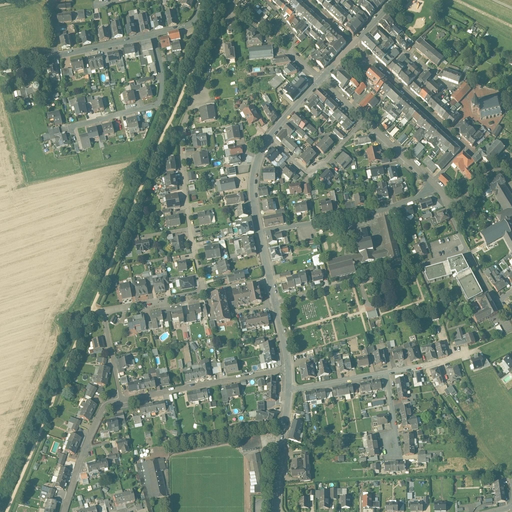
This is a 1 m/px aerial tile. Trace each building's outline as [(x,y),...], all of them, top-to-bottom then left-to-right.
[(194,0),(184,0),(182,6),(191,9),(194,0)] [(279,0),(276,4),(281,9),(285,4),(283,2),(285,1),(287,2),(289,0),(279,0)] [(297,0),(294,0),(289,5),(288,6),(283,11),(281,13),(283,16),(292,7),(293,7),(298,1),(297,0)] [(328,0),(322,7),(326,11),(333,3),(335,0),(327,0),(328,0)] [(335,0),(333,3),(326,11),(330,14),(337,7),(339,4),(342,0),(335,0)] [(380,6),(373,0),(371,0),(370,0),(368,0),(369,0),(368,1),(378,9),(380,6)] [(293,7),(292,7),(296,11),(303,5),(298,1),(293,7)] [(368,1),(367,2),(365,4),(375,13),(378,9),(368,1)] [(58,3),(56,3),(57,10),(65,10),(65,9),(70,9),(70,2),(58,3)] [(375,13),(365,4),(361,9),(370,18),(375,13)] [(307,9),(303,5),(296,11),(295,13),(290,18),(287,22),(290,26),(293,24),(301,15),(300,15),(307,9)] [(248,7),(244,11),(248,15),(252,11),(248,6),(248,7)] [(337,7),(330,14),(334,18),(341,10),(337,7)] [(368,20),(356,8),(354,10),(352,8),(349,11),(350,11),(356,17),(364,24),(368,20)] [(291,9),(286,14),(290,18),(295,13),(291,9)] [(302,21),(304,19),(311,12),(307,9),(300,15),(301,15),(293,24),(296,27),(302,21)] [(341,10),(334,18),(338,22),(345,14),(346,14),(344,11),(343,12),(341,10)] [(304,19),(307,22),(314,15),(311,12),(304,19)] [(174,13),(169,14),(170,17),(168,17),(168,19),(167,19),(169,27),(176,25),(174,13)] [(262,13),(256,20),(259,23),(263,19),(266,16),(262,13)] [(345,14),(338,22),(342,26),(347,21),(349,18),(347,16),(345,14)] [(66,15),(57,16),(58,23),(67,22),(72,22),(71,15),(66,15)] [(138,16),(138,17),(139,20),(142,33),(149,31),(146,15),(138,16)] [(160,15),(156,16),(157,21),(153,22),(155,30),(163,28),(160,15)] [(314,15),(307,22),(305,24),(305,25),(299,31),(300,32),(302,35),(308,29),(310,28),(311,26),(318,19),(314,15)] [(356,17),(354,18),(355,19),(352,22),(351,21),(351,20),(349,18),(347,21),(350,25),(346,30),(353,36),(364,24),(356,17)] [(394,24),(387,17),(382,22),(388,27),(390,29),(394,24)] [(130,20),(127,20),(129,27),(126,27),(128,36),(136,34),(133,21),(133,19),(130,20)] [(263,19),(259,23),(263,27),(267,23),(263,19)] [(327,27),(318,19),(311,26),(310,28),(312,30),(314,28),(315,30),(312,33),(310,35),(315,40),(327,27)] [(305,24),(302,21),(296,27),(293,30),(297,34),(299,31),(305,25),(305,24)] [(388,27),(382,22),(379,26),(384,31),(388,27)] [(119,23),(112,25),(115,38),(115,39),(123,37),(121,29),(120,29),(119,23)] [(402,32),(394,24),(390,29),(398,37),(402,32)] [(327,27),(315,40),(314,40),(318,43),(322,40),(330,30),(327,27)] [(390,29),(388,27),(384,31),(390,36),(392,34),(396,38),(397,39),(395,41),(399,45),(403,41),(399,37),(398,37),(390,29)] [(388,39),(377,28),(373,32),(374,33),(374,32),(380,38),(384,43),(388,39)] [(99,31),(99,32),(101,42),(109,40),(108,37),(110,36),(108,29),(103,31),(99,31)] [(298,39),(301,42),(306,37),(304,36),(306,34),(309,36),(310,35),(312,33),(308,29),(302,35),(298,39)] [(322,40),(316,47),(319,51),(326,43),(325,42),(326,40),(333,33),(330,30),(322,40)] [(255,31),(247,32),(249,46),(262,44),(261,36),(256,37),(255,31)] [(178,32),(168,34),(173,53),(180,51),(181,51),(179,41),(180,41),(178,32)] [(380,38),(374,32),(374,33),(373,32),(369,36),(380,46),(384,43),(380,38)] [(89,33),(82,35),(83,41),(84,45),(91,44),(90,40),(92,40),(91,33),(89,34),(89,33)] [(339,38),(333,33),(326,40),(330,43),(329,44),(328,45),(329,46),(330,45),(331,46),(332,45),(339,38)] [(380,46),(369,36),(362,44),(377,59),(384,51),(385,51),(380,46)] [(68,38),(60,40),(62,50),(66,49),(67,50),(70,49),(70,48),(71,48),(68,38)] [(168,38),(160,40),(162,49),(167,48),(168,51),(171,50),(168,38)] [(339,38),(332,45),(331,46),(329,48),(330,48),(337,55),(346,45),(339,38)] [(421,38),(416,42),(420,46),(423,43),(424,43),(425,42),(421,38)] [(394,44),(388,39),(384,43),(380,46),(385,51),(384,51),(386,52),(394,44)] [(151,42),(141,44),(144,59),(151,57),(149,52),(153,51),(151,42)] [(409,47),(404,42),(401,46),(406,50),(409,47)] [(424,43),(423,43),(420,46),(417,51),(428,60),(434,52),(424,43)] [(134,46),(124,48),(125,56),(135,55),(134,49),(134,46)] [(231,46),(225,47),(226,61),(235,60),(234,50),(231,50),(231,46)] [(273,46),(248,49),(250,60),(273,58),(273,50),(275,48),(273,46)] [(324,47),(319,52),(323,56),(328,50),(324,47)] [(337,55),(330,48),(328,50),(323,56),(330,62),(337,55)] [(394,49),(388,56),(393,60),(399,54),(394,49)] [(319,52),(317,51),(311,58),(317,63),(323,56),(319,52)] [(384,51),(377,59),(382,63),(388,56),(384,51)] [(118,52),(107,54),(109,63),(120,61),(118,52)] [(444,60),(434,52),(428,60),(437,67),(444,60)] [(101,56),(88,59),(90,68),(91,69),(91,72),(104,69),(103,65),(101,56)] [(330,62),(323,56),(317,63),(324,69),(330,62)] [(388,56),(382,63),(386,66),(386,67),(393,60),(388,56)] [(403,56),(389,70),(392,73),(399,66),(400,66),(402,64),(406,59),(403,56)] [(284,57),(275,58),(276,65),(291,63),(285,57),(284,57)] [(411,64),(406,59),(402,64),(407,69),(411,64)] [(82,60),(71,62),(73,72),(84,70),(82,60)] [(292,64),(284,72),(287,75),(297,74),(299,71),(292,64)] [(411,64),(407,69),(405,71),(398,78),(401,81),(414,66),(411,64)] [(56,65),(48,67),(50,78),(55,77),(54,77),(59,76),(56,65)] [(399,66),(392,73),(398,78),(405,71),(400,66),(399,66)] [(414,66),(401,81),(404,84),(417,69),(414,66)] [(339,68),(332,76),(337,81),(345,73),(339,68)] [(417,69),(404,84),(407,87),(420,73),(417,69)] [(373,70),(366,78),(366,79),(370,82),(368,83),(372,87),(373,85),(376,88),(371,94),(374,97),(378,93),(388,83),(373,70)] [(461,77),(446,71),(445,71),(442,79),(458,85),(461,77)] [(359,87),(345,73),(337,81),(338,82),(337,84),(342,90),(350,97),(353,94),(359,87)] [(425,73),(419,80),(423,84),(422,85),(423,86),(429,80),(431,77),(425,73)] [(277,76),(270,82),(272,84),(270,85),(275,90),(283,82),(277,76)] [(308,87),(297,76),(296,76),(289,84),(294,88),(301,95),(308,87)] [(419,80),(410,90),(416,95),(423,86),(422,85),(423,84),(419,80)] [(423,86),(416,95),(419,98),(432,83),(429,80),(423,86)] [(37,83),(22,86),(23,90),(21,90),(20,92),(20,91),(14,93),(15,98),(21,97),(22,97),(23,97),(23,98),(24,98),(24,97),(25,97),(26,101),(29,100),(28,97),(29,97),(35,95),(34,94),(33,93),(33,91),(33,89),(34,88),(35,87),(37,87),(38,87),(37,83)] [(388,83),(378,93),(382,97),(385,94),(388,97),(394,89),(388,83)] [(432,83),(419,98),(427,105),(438,92),(440,91),(432,83)] [(289,84),(283,90),(288,95),(294,88),(289,84)] [(464,84),(451,98),(455,102),(457,104),(458,104),(471,90),(466,86),(464,84)] [(41,93),(41,91),(41,89),(40,88),(38,87),(37,87),(35,87),(34,88),(33,89),(33,91),(33,93),(34,94),(35,95),(37,95),(39,95),(40,94),(41,93)] [(141,91),(140,91),(143,101),(152,98),(150,88),(141,91)] [(301,95),(294,88),(288,95),(286,97),(293,103),(301,95)] [(388,97),(387,97),(393,103),(391,105),(395,108),(399,104),(397,102),(402,97),(394,89),(388,97)] [(329,98),(320,91),(314,97),(320,102),(323,106),(324,105),(323,104),(329,98)] [(438,92),(427,105),(434,112),(441,104),(437,101),(441,95),(438,92)] [(132,93),(123,95),(126,105),(135,103),(133,93),(132,93)] [(489,97),(488,97),(488,98),(485,98),(485,97),(484,98),(485,98),(482,99),(481,98),(481,99),(477,100),(476,100),(477,101),(478,105),(477,105),(478,106),(471,108),(473,115),(477,114),(478,115),(479,116),(479,115),(480,116),(481,120),(480,120),(481,121),(481,120),(485,119),(486,120),(486,119),(489,118),(489,119),(490,119),(490,118),(493,117),(493,118),(494,118),(494,117),(497,117),(497,116),(501,116),(502,116),(502,115),(502,114),(501,114),(500,111),(500,110),(501,108),(502,108),(502,107),(501,107),(501,104),(502,103),(501,102),(500,103),(498,101),(498,98),(499,98),(499,97),(498,97),(497,96),(497,95),(496,95),(496,96),(492,97),(492,96),(491,96),(492,97),(489,97)] [(369,96),(360,105),(364,109),(368,104),(372,100),(369,96)] [(320,102),(314,97),(311,101),(316,106),(320,102)] [(414,108),(402,97),(397,102),(399,104),(395,108),(393,111),(399,116),(399,117),(402,120),(404,119),(414,108)] [(374,98),(368,104),(372,109),(378,102),(374,98)] [(84,99),(70,103),(72,108),(75,107),(76,111),(77,117),(87,115),(84,105),(85,105),(84,99)] [(338,107),(330,99),(324,105),(333,112),(338,107)] [(37,105),(29,102),(29,100),(26,101),(21,103),(22,106),(23,108),(27,106),(28,108),(37,106),(37,105)] [(93,103),(92,103),(94,113),(104,111),(101,101),(93,103)] [(316,106),(311,101),(305,107),(316,118),(321,113),(315,107),(316,106)] [(441,104),(434,112),(438,115),(445,107),(447,105),(444,101),(441,104)] [(391,105),(385,111),(389,115),(393,111),(395,108),(391,105)] [(277,119),(269,106),(263,109),(272,125),(277,119)] [(207,108),(200,109),(202,122),(214,120),(214,121),(216,120),(215,120),(213,107),(207,108)] [(253,107),(243,112),(250,124),(260,119),(253,107)] [(445,107),(438,115),(442,119),(448,113),(444,110),(446,108),(445,107)] [(448,113),(442,119),(447,123),(453,117),(453,116),(451,115),(456,110),(454,107),(452,109),(448,113)] [(414,108),(404,119),(406,121),(405,122),(406,123),(407,122),(407,123),(412,118),(418,112),(414,108)] [(340,109),(333,117),(335,119),(343,111),(340,109)] [(335,119),(333,121),(335,122),(336,120),(338,122),(345,114),(343,111),(335,119)] [(399,116),(393,111),(389,115),(391,118),(395,121),(399,117),(399,116)] [(59,112),(48,115),(49,120),(53,119),(53,120),(55,127),(62,125),(59,112)] [(424,117),(418,112),(412,118),(417,124),(424,117)] [(456,112),(453,116),(453,117),(447,123),(451,127),(461,117),(456,112)] [(345,114),(338,122),(342,126),(350,118),(345,114)] [(308,124),(298,115),(292,121),(302,130),(305,127),(308,124)] [(417,124),(416,125),(421,129),(429,121),(424,117),(417,124)] [(342,126),(341,127),(344,130),(349,129),(355,122),(350,118),(342,126)] [(391,118),(383,128),(386,131),(392,125),(395,121),(391,118)] [(407,123),(401,130),(404,133),(408,129),(410,126),(413,129),(416,125),(417,124),(412,118),(407,123)] [(136,119),(127,121),(131,138),(135,137),(134,134),(140,133),(138,128),(139,128),(138,125),(136,119)] [(462,123),(454,130),(461,137),(469,129),(466,127),(467,126),(466,125),(469,122),(466,119),(462,123)] [(434,127),(429,121),(421,129),(420,130),(423,133),(425,131),(426,132),(424,134),(426,136),(434,127)] [(292,122),(280,134),(285,139),(286,137),(289,139),(291,138),(290,137),(291,136),(294,139),(298,135),(302,139),(306,135),(292,122)] [(317,131),(308,124),(305,127),(314,135),(317,131)] [(112,125),(102,127),(104,134),(105,136),(114,134),(112,125)] [(392,125),(386,131),(389,134),(394,127),(392,125)] [(502,129),(497,126),(492,136),(496,138),(502,129)] [(440,131),(434,127),(426,136),(423,139),(427,142),(427,141),(429,142),(440,131)] [(238,128),(227,129),(228,135),(229,134),(230,141),(240,139),(238,128)] [(393,137),(398,131),(395,128),(390,134),(393,137)] [(470,128),(469,129),(461,137),(468,143),(476,134),(470,128)] [(97,129),(87,131),(88,135),(89,140),(99,138),(98,135),(97,129)] [(420,130),(407,144),(410,147),(415,141),(418,144),(423,139),(426,136),(424,134),(423,133),(420,130)] [(445,136),(440,131),(429,142),(428,144),(434,150),(439,144),(438,143),(445,136)] [(476,134),(468,143),(472,147),(482,136),(480,134),(480,133),(479,131),(476,134)] [(285,139),(280,134),(276,139),(281,143),(285,139)] [(88,135),(79,138),(81,143),(83,150),(91,148),(89,140),(88,135)] [(203,135),(193,136),(194,140),(193,140),(194,149),(202,148),(201,142),(207,142),(206,135),(203,135)] [(65,136),(55,139),(56,143),(59,142),(61,148),(68,146),(65,136)] [(370,136),(357,139),(358,142),(359,146),(371,143),(370,136)] [(445,136),(438,143),(439,144),(434,150),(432,152),(435,155),(440,150),(441,151),(443,148),(450,141),(445,136)] [(289,139),(286,137),(285,139),(281,143),(293,153),(293,152),(298,148),(289,139)] [(404,139),(400,143),(402,146),(408,139),(406,137),(404,139)] [(314,143),(309,138),(306,142),(311,147),(314,143)] [(326,138),(317,148),(324,155),(333,144),(326,138)] [(443,148),(441,151),(445,155),(446,154),(447,153),(448,152),(454,145),(450,141),(443,148)] [(485,154),(482,158),(482,159),(489,165),(505,148),(497,141),(491,148),(485,154)] [(420,144),(411,154),(416,158),(422,151),(425,148),(420,144)] [(454,145),(448,152),(450,154),(449,155),(447,153),(446,154),(452,159),(460,150),(454,145)] [(488,145),(483,151),(485,154),(491,148),(488,145)] [(379,146),(366,149),(369,161),(382,158),(379,146)] [(235,148),(230,149),(230,150),(231,158),(240,156),(239,155),(242,154),(241,147),(235,148)] [(283,154),(276,148),(274,150),(281,156),(283,154)] [(281,156),(274,150),(265,159),(271,164),(273,161),(277,164),(278,164),(283,158),(281,156)] [(309,150),(300,160),(306,166),(316,156),(309,150)] [(483,151),(481,150),(480,150),(478,151),(479,153),(475,157),(471,161),(474,164),(476,165),(479,161),(482,159),(482,158),(485,154),(483,151)] [(422,151),(416,158),(418,160),(425,153),(422,151)] [(202,154),(194,156),(196,168),(205,166),(204,159),(208,158),(207,154),(207,153),(202,154)] [(349,159),(343,153),(335,162),(344,170),(352,162),(352,161),(349,159)] [(471,161),(463,153),(453,164),(462,174),(463,173),(468,169),(474,164),(471,161)] [(445,155),(435,166),(437,168),(441,171),(452,159),(446,154),(445,155)] [(231,158),(229,158),(230,166),(233,165),(233,167),(237,166),(237,164),(238,164),(239,164),(240,164),(241,164),(241,163),(241,162),(241,161),(240,156),(231,158)] [(429,156),(422,164),(425,167),(432,159),(429,156)] [(174,159),(169,160),(170,164),(166,164),(167,172),(167,173),(174,172),(176,171),(174,159)] [(431,162),(426,168),(430,171),(435,166),(431,162)] [(235,168),(226,169),(227,177),(243,175),(241,166),(235,167),(235,168)] [(288,167),(283,173),(290,180),(296,174),(288,167)] [(383,167),(370,170),(372,179),(384,176),(383,167)] [(405,169),(395,172),(397,180),(407,177),(405,169)] [(475,177),(468,169),(463,173),(470,181),(475,177)] [(339,175),(333,170),(330,174),(334,177),(333,177),(335,179),(339,175)] [(394,170),(388,171),(391,181),(397,180),(395,172),(394,170)] [(330,174),(327,171),(320,179),(323,182),(323,183),(324,183),(326,185),(333,177),(334,177),(330,174)] [(275,181),(275,172),(264,172),(264,181),(275,181)] [(451,182),(443,174),(438,179),(446,187),(451,182)] [(500,177),(486,185),(488,188),(485,191),(484,193),(486,195),(488,195),(492,193),(505,185),(500,177)] [(167,179),(165,180),(166,189),(165,190),(166,194),(168,193),(170,193),(170,189),(177,188),(176,178),(175,178),(167,179)] [(221,182),(220,182),(222,192),(228,191),(228,190),(236,189),(234,180),(227,181),(221,182)] [(300,185),(289,186),(290,190),(286,191),(287,195),(291,195),(301,193),(300,185)] [(394,187),(393,187),(394,191),(393,191),(395,196),(403,194),(401,190),(403,190),(401,185),(394,187)] [(511,197),(505,185),(492,193),(505,213),(509,219),(511,217),(511,197)] [(268,196),(267,188),(258,189),(260,197),(268,196)] [(379,191),(376,191),(378,200),(388,198),(387,189),(379,191)] [(243,194),(225,197),(227,206),(244,203),(243,194)] [(169,196),(166,197),(167,204),(179,202),(177,195),(169,196)] [(363,195),(354,197),(355,202),(356,207),(365,205),(364,202),(365,202),(364,197),(363,198),(363,195)] [(430,199),(419,203),(422,210),(433,207),(430,199)] [(179,202),(167,204),(168,210),(171,210),(180,208),(179,202)] [(272,202),(262,204),(264,214),(275,212),(277,212),(277,211),(275,205),(273,206),(272,202)] [(331,203),(321,205),(322,213),(332,212),(331,203)] [(306,204),(295,206),(296,215),(307,213),(306,204)] [(411,206),(399,211),(402,219),(414,215),(411,206)] [(246,207),(237,208),(239,218),(248,217),(246,207)] [(446,212),(438,216),(438,217),(430,221),(432,226),(434,226),(434,227),(449,220),(446,212)] [(204,214),(198,215),(200,226),(211,224),(215,223),(213,214),(209,215),(209,213),(204,214)] [(505,213),(496,218),(499,221),(497,222),(498,224),(480,234),(486,246),(503,237),(511,253),(511,235),(511,233),(505,222),(509,219),(505,213)] [(276,216),(263,218),(265,228),(284,224),(283,220),(282,215),(276,216)] [(178,217),(166,219),(168,228),(180,226),(178,217)] [(359,253),(327,262),(329,268),(328,268),(332,280),(356,274),(354,267),(355,267),(355,265),(362,263),(362,264),(374,261),(374,260),(388,257),(391,268),(401,265),(389,217),(378,220),(385,250),(374,253),(370,240),(369,240),(366,230),(356,232),(358,243),(357,243),(359,253)] [(247,226),(241,227),(243,236),(254,234),(252,225),(247,226)] [(274,233),(267,234),(266,234),(266,235),(267,235),(269,244),(269,245),(277,243),(277,242),(276,240),(275,235),(275,233),(275,232),(274,232),(274,233)] [(182,238),(174,239),(175,243),(173,243),(173,248),(176,247),(176,251),(184,250),(182,238)] [(244,240),(242,240),(243,246),(242,246),(243,249),(246,249),(254,247),(252,238),(244,240)] [(148,242),(136,244),(137,251),(141,250),(141,252),(146,252),(145,250),(149,249),(148,242)] [(423,245),(419,246),(418,248),(415,249),(418,258),(426,255),(425,250),(423,245)] [(219,246),(205,248),(207,260),(221,258),(219,246)] [(254,247),(246,249),(246,250),(245,251),(246,255),(247,254),(248,258),(257,255),(254,247)] [(279,250),(270,251),(273,261),(281,259),(280,255),(279,250)] [(469,271),(462,258),(447,262),(448,263),(424,270),(425,274),(424,274),(428,283),(430,283),(430,284),(435,282),(434,281),(437,281),(442,280),(442,279),(444,279),(449,278),(449,277),(452,276),(451,274),(455,273),(457,277),(455,278),(458,283),(457,283),(459,287),(460,287),(461,289),(461,290),(463,294),(464,294),(465,296),(464,297),(467,301),(468,302),(474,299),(475,301),(476,300),(484,296),(483,294),(482,293),(483,292),(480,288),(478,286),(479,286),(477,281),(476,282),(475,279),(476,279),(473,275),(470,270),(469,271)] [(186,262),(177,264),(179,273),(183,272),(183,271),(187,271),(186,262)] [(226,263),(219,265),(216,266),(218,271),(221,270),(222,274),(231,272),(228,263),(226,263)] [(502,290),(491,273),(489,270),(484,273),(492,285),(498,293),(502,290)] [(498,275),(495,270),(491,273),(502,290),(507,287),(501,278),(501,279),(498,275)] [(234,276),(228,277),(230,284),(245,280),(243,271),(234,274),(234,276)] [(321,273),(311,275),(313,283),(323,281),(321,273)] [(305,274),(298,275),(299,276),(301,285),(307,283),(305,274)] [(299,276),(293,278),(293,279),(295,287),(301,286),(301,285),(299,276)] [(185,279),(180,280),(180,281),(181,290),(194,288),(192,278),(185,279)] [(162,279),(153,281),(154,285),(155,293),(165,292),(164,285),(163,279),(162,279)] [(293,279),(287,280),(287,283),(289,290),(295,288),(295,287),(293,279)] [(145,282),(135,284),(136,288),(138,297),(147,295),(146,288),(145,282)] [(128,284),(120,286),(122,300),(132,298),(130,290),(129,284),(128,284)] [(258,286),(233,291),(236,308),(262,303),(258,286)] [(230,322),(225,293),(212,295),(217,324),(230,322)] [(498,314),(487,294),(484,296),(476,300),(482,311),(478,314),(479,316),(474,319),(477,325),(498,314)] [(443,301),(439,301),(438,299),(438,301),(437,303),(438,305),(441,307),(443,306),(444,303),(444,301),(446,300),(445,300),(443,301)] [(200,306),(189,308),(190,316),(192,323),(196,322),(195,315),(201,314),(200,307),(200,306)] [(182,309),(171,311),(172,320),(179,318),(180,325),(185,324),(183,317),(182,309)] [(376,310),(366,312),(369,320),(378,318),(376,310)] [(162,313),(151,315),(152,323),(153,330),(158,329),(157,323),(163,321),(162,313)] [(267,314),(260,316),(262,327),(268,326),(269,326),(269,325),(267,315),(267,314)] [(260,316),(253,317),(256,328),(262,327),(260,316)] [(144,317),(133,319),(134,327),(136,327),(137,333),(142,332),(146,331),(145,324),(144,317)] [(253,317),(247,318),(249,330),(256,328),(253,317)] [(247,318),(241,320),(240,320),(242,330),(242,331),(249,330),(247,318)] [(461,329),(456,331),(457,335),(453,337),(455,342),(454,342),(456,348),(467,344),(465,337),(463,338),(463,336),(461,329)] [(466,337),(465,337),(467,344),(468,346),(475,343),(472,335),(466,337)] [(101,339),(92,341),(93,343),(90,343),(91,348),(94,347),(94,350),(94,351),(102,349),(104,349),(101,339)] [(272,343),(264,345),(266,354),(274,353),(272,343)] [(446,349),(444,343),(435,345),(437,352),(446,349)] [(433,346),(420,349),(422,354),(426,353),(428,362),(437,360),(433,346)] [(411,350),(408,351),(409,354),(411,362),(419,360),(416,348),(411,350)] [(446,349),(437,352),(439,359),(448,357),(446,349)] [(383,352),(374,354),(376,366),(386,364),(383,352)] [(402,352),(391,354),(392,357),(393,359),(394,359),(394,361),(398,361),(398,362),(404,361),(402,352)] [(266,354),(268,364),(276,362),(274,353),(266,354)] [(480,357),(470,361),(474,372),(484,368),(480,357)] [(122,360),(119,361),(121,369),(124,369),(125,368),(126,368),(127,368),(128,367),(131,366),(130,361),(132,361),(131,358),(122,360)] [(367,358),(357,360),(359,368),(369,366),(367,358)] [(208,361),(201,362),(202,370),(203,370),(204,379),(204,378),(206,377),(206,378),(211,377),(208,361)] [(350,361),(339,363),(341,373),(348,372),(348,370),(351,370),(350,361)] [(235,362),(225,364),(227,374),(237,372),(235,362)] [(326,362),(318,364),(319,369),(320,371),(321,377),(329,375),(327,367),(326,362)] [(313,365),(299,368),(300,372),(301,371),(302,380),(315,378),(313,365)] [(457,367),(447,370),(451,383),(456,381),(456,380),(461,378),(457,367)] [(109,369),(99,368),(98,376),(108,378),(109,369)] [(438,369),(430,372),(433,381),(437,380),(439,385),(443,384),(438,369)] [(199,370),(193,371),(195,380),(204,379),(203,370),(202,370),(199,371),(199,370)] [(193,371),(187,373),(183,374),(185,382),(195,380),(193,371)] [(168,373),(164,374),(163,375),(160,376),(161,378),(162,387),(170,385),(168,373)] [(108,378),(98,376),(96,385),(106,387),(108,378)] [(154,380),(150,380),(144,381),(146,390),(156,388),(154,380)] [(404,380),(396,381),(397,391),(406,389),(406,388),(405,385),(405,383),(404,380)] [(138,383),(128,385),(130,393),(146,390),(144,381),(138,382),(138,383)] [(380,381),(370,383),(372,392),(378,391),(378,390),(381,389),(380,381)] [(276,382),(268,382),(267,392),(276,392),(276,382)] [(370,383),(360,385),(362,393),(366,392),(366,393),(372,392),(370,383)] [(236,386),(226,388),(227,395),(228,398),(239,396),(236,386)] [(352,386),(342,388),(344,397),(350,396),(350,395),(354,394),(352,386)] [(456,394),(451,386),(447,389),(450,394),(452,397),(456,394)] [(468,387),(464,391),(469,397),(473,393),(468,387)] [(342,388),(333,390),(334,398),(338,397),(338,398),(344,397),(342,388)] [(406,389),(397,391),(399,400),(407,399),(406,395),(407,395),(406,389)] [(207,391),(197,393),(198,402),(204,401),(204,400),(208,399),(207,391)] [(324,391),(315,393),(316,402),(322,400),(326,399),(324,391)] [(276,392),(267,392),(267,402),(276,402),(276,392)] [(197,393),(187,395),(189,403),(192,402),(193,403),(198,402),(197,393)] [(315,393),(305,394),(306,403),(310,402),(310,403),(312,403),(312,404),(315,403),(315,402),(316,402),(315,393)] [(468,398),(461,403),(464,408),(472,403),(468,398)] [(96,406),(84,399),(80,407),(83,409),(92,414),(96,406)] [(164,402),(150,405),(151,414),(157,413),(166,411),(164,402)] [(150,405),(140,407),(141,415),(145,415),(147,415),(147,418),(150,417),(150,415),(151,414),(150,405)] [(403,408),(400,408),(402,418),(411,417),(410,411),(409,411),(408,407),(403,408)] [(92,414),(83,409),(79,417),(88,422),(92,414)] [(267,412),(266,415),(258,413),(255,422),(263,423),(263,421),(264,421),(264,423),(268,424),(268,422),(272,423),(273,418),(274,418),(275,415),(267,412)] [(386,415),(377,417),(378,423),(378,425),(382,425),(387,424),(386,415)] [(411,417),(402,418),(403,428),(411,427),(418,426),(416,419),(411,420),(411,417)] [(116,420),(106,422),(108,430),(109,433),(114,432),(114,429),(118,428),(116,420)] [(303,424),(293,421),(288,440),(301,443),(302,439),(299,438),(303,424)] [(109,433),(108,430),(101,431),(102,439),(109,437),(109,433)] [(81,439),(71,435),(68,443),(77,447),(81,439)] [(413,435),(405,436),(405,446),(414,445),(414,439),(413,439),(413,435)] [(375,436),(367,438),(368,442),(367,442),(368,448),(377,446),(375,436)] [(257,438),(241,441),(243,451),(261,448),(259,441),(257,442),(257,438)] [(125,441),(115,444),(118,452),(121,451),(122,455),(128,453),(125,441)] [(77,447),(68,443),(64,454),(66,455),(67,452),(74,455),(77,447)] [(414,445),(405,446),(406,455),(414,455),(414,451),(414,445)] [(377,446),(368,448),(369,454),(370,454),(371,458),(379,456),(377,446)] [(309,457),(303,458),(304,469),(305,477),(300,477),(300,482),(310,481),(309,457)] [(163,460),(149,462),(150,466),(146,466),(146,465),(141,466),(140,466),(145,486),(150,485),(153,500),(166,497),(160,471),(165,470),(163,460)] [(260,460),(253,462),(257,483),(261,482),(264,482),(260,460)] [(106,461),(96,463),(98,471),(108,469),(106,461)] [(302,461),(292,462),(293,469),(302,469),(302,461)] [(96,463),(86,465),(88,474),(98,471),(96,463)] [(404,463),(394,464),(395,473),(401,472),(405,472),(404,463)] [(152,511),(145,486),(140,466),(141,466),(140,464),(136,465),(145,504),(147,509),(147,511),(152,511)] [(394,464),(385,464),(385,473),(389,472),(389,473),(395,473),(394,464)] [(69,472),(59,469),(59,471),(60,471),(57,479),(66,481),(69,472)] [(293,469),(292,470),(292,477),(300,477),(305,477),(304,469),(302,469),(293,469)] [(66,481),(57,479),(55,488),(63,491),(66,481)] [(502,483),(494,484),(496,494),(504,493),(502,483)] [(129,493),(123,495),(125,505),(134,502),(131,491),(129,491),(129,493)] [(40,499),(47,501),(47,498),(48,494),(41,492),(40,499)] [(329,492),(320,492),(320,509),(329,509),(329,492)] [(504,493),(496,494),(497,503),(505,502),(504,493)] [(123,495),(113,497),(116,507),(125,505),(123,495)] [(350,498),(342,498),(342,509),(350,509),(350,498)] [(371,498),(363,498),(363,509),(371,509),(371,503),(371,498)] [(308,509),(308,499),(300,499),(300,509),(308,509)] [(54,511),(56,503),(47,501),(45,510),(51,511),(54,511)]
